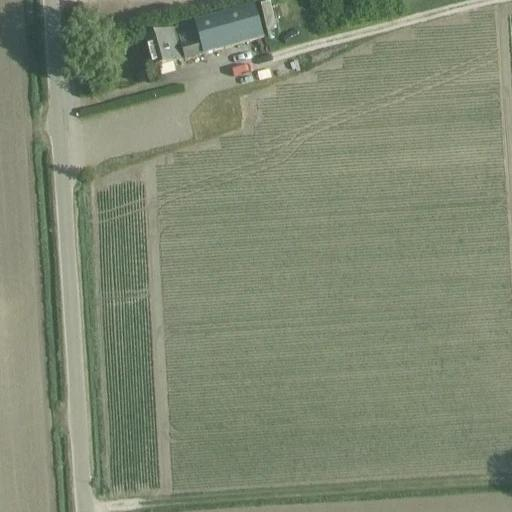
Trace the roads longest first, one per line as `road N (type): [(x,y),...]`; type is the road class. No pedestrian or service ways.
road 1 (unclassified): [(84,506),(511,477)]
road 2 (unclassified): [(84,506),(57,107)]
road 3 (track): [(265,54),(488,0)]
road 4 (unclassified): [(57,107),(265,54)]
